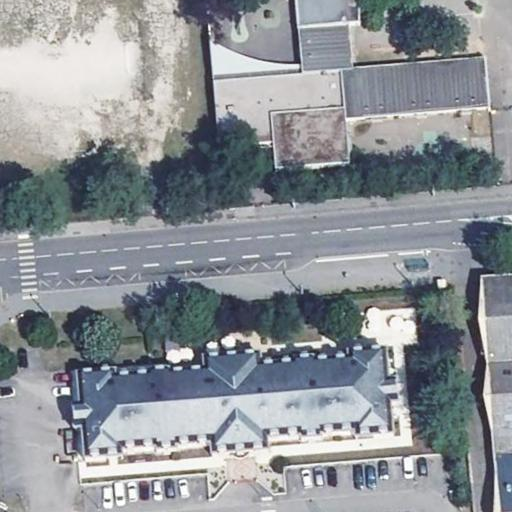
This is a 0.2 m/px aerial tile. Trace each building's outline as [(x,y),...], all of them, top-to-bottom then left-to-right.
[(346,27),(313,31),(310,0),(283,0),(284,0),(285,0),(294,0),(297,32),(301,32),(304,78),(214,85),(219,151),(274,146),(276,172),(350,167),(346,122),(490,111),(486,63),(350,74),(346,27)] [(310,0),(313,31),(346,27),(349,27),(347,0),(310,0)] [(511,281),(481,284),(488,370),(511,367),(511,281)] [(292,366),(258,369),(257,357),(201,363),(202,374),(167,378),(167,375),(153,376),(147,377),(147,380),(115,382),(98,384),(98,378),(79,380),(82,411),(75,411),(77,433),(84,433),(86,464),(106,462),(105,457),(122,455),(153,452),(154,455),(174,454),(174,450),(208,447),(209,459),(266,454),(265,442),(298,439),(299,442),(319,440),(319,437),(354,434),(371,432),(371,438),(391,436),(388,405),(396,405),(394,382),(386,383),(384,352),(363,354),(364,360),(347,361),(312,365),(312,361),(292,363),(292,366)] [(511,367),(488,370),(498,480),(511,478),(511,367)] [(500,502),(500,511),(511,511),(511,478),(498,480),(500,502)]
